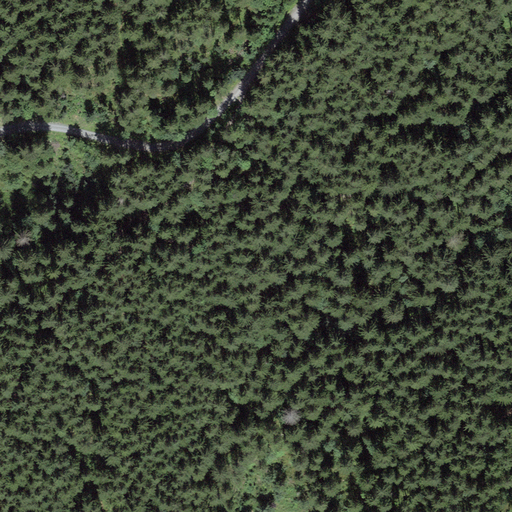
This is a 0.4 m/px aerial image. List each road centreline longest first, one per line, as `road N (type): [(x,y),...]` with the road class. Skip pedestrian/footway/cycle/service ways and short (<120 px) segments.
road 1 (track): [(0,125),(73,119),(157,142),(195,129),(236,92)]
road 2 (track): [(236,92),(320,0)]
